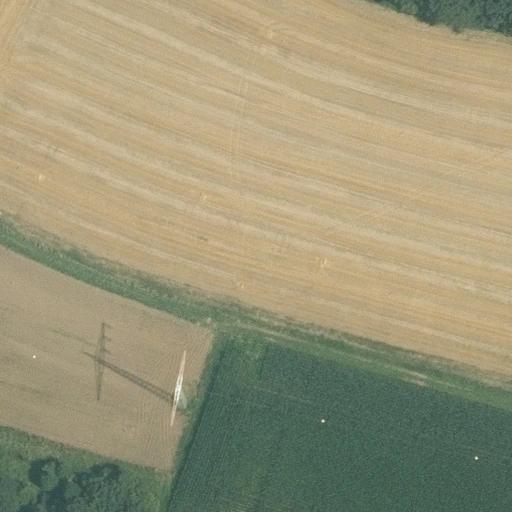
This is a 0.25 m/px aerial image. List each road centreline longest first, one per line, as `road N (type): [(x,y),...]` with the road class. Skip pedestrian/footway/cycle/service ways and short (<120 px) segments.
road 1 (track): [(511,410),(217,332),(48,272),(0,246)]
road 2 (track): [(163,511),(172,482),(0,438)]
road 3 (track): [(172,482),(217,332)]
